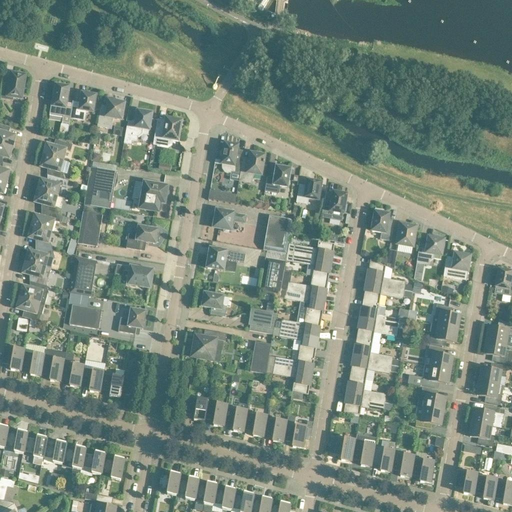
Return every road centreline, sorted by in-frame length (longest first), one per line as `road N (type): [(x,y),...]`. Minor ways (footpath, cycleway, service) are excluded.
road 1 (residential): [(150,435),(209,113)]
road 2 (residential): [(313,481),(364,189)]
road 3 (residential): [(438,511),(488,247)]
road 4 (residential): [(0,308),(45,68)]
road 5 (residential): [(364,189),(209,113)]
road 6 (residential): [(209,113),(45,68)]
road 7 (residential): [(313,481),(150,435)]
road 8 (residential): [(150,435),(0,394)]
road 9 (residential): [(488,247),(364,189)]
